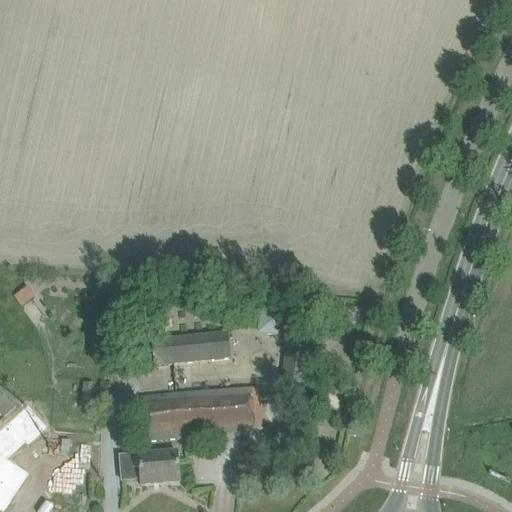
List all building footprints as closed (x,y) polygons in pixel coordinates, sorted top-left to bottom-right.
[(27,288),(13,298),(21,309),(34,299),(27,288)] [(151,344),(154,368),(229,360),(226,336),(151,344)] [(287,345),(286,354),(283,383),(287,383),(286,395),(298,396),(299,384),(304,385),(308,347),(287,345)] [(258,389),(178,398),(182,440),(262,431),(258,389)] [(15,408),(0,392),(0,391),(0,416),(2,419),(15,408)] [(145,444),(182,440),(178,398),(141,403),(145,444)] [(28,407),(0,430),(0,509),(3,511),(28,474),(5,459),(25,442),(27,444),(46,428),(28,407)] [(180,484),(177,454),(120,459),(122,483),(140,481),(141,488),(180,484)]
